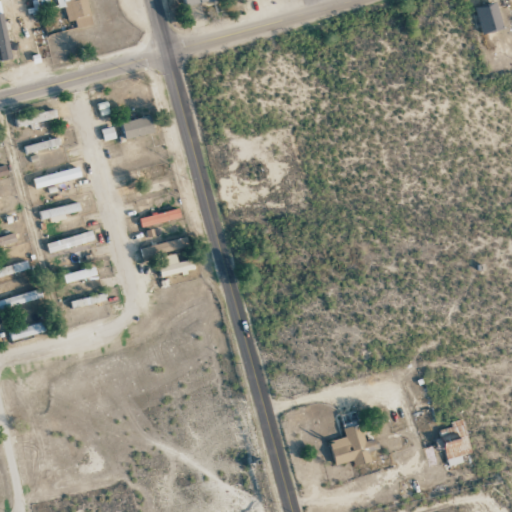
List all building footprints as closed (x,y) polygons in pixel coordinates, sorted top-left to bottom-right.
[(91,25),(86,0),(34,0),(30,1),(33,13),(64,7),(67,21),(74,20),(76,28),(91,25)] [(474,8),(480,34),(502,29),(495,2),(474,8)] [(0,59),(0,61),(11,59),(0,9),(0,59)] [(55,118),(54,109),(14,118),(16,127),(33,123),(55,118)] [(153,132),(149,116),(120,123),(124,140),(153,132)] [(102,141),(114,138),(111,127),(100,130),(102,141)] [(23,146),(25,154),(58,145),(57,138),(23,146)] [(32,177),(34,187),(79,179),(77,168),(32,177)] [(172,190),(171,181),(134,187),(136,197),(172,190)] [(48,218),(50,222),(64,219),(63,215),(80,211),(77,202),(38,212),(40,220),(48,218)] [(179,219),(177,210),(138,218),(140,226),(179,219)] [(93,240),(90,231),(45,244),(48,253),(93,240)] [(0,236),(0,246),(15,244),(14,234),(0,236)] [(140,256),(187,249),(185,240),(139,246),(140,256)] [(193,272),(191,259),(176,262),(175,255),(156,258),(159,277),(193,272)] [(0,267),(0,276),(28,270),(26,261),(0,267)] [(96,275),(93,267),(62,275),(64,283),(96,275)] [(0,300),(0,309),(41,297),(39,289),(0,300)] [(69,301),(71,308),(105,301),(103,294),(69,301)] [(43,334),(42,324),(8,329),(9,339),(43,334)] [(328,441),(334,464),(352,460),(353,465),(370,462),(367,451),(376,449),(374,439),(364,441),(359,421),(341,425),(344,437),(328,441)]
